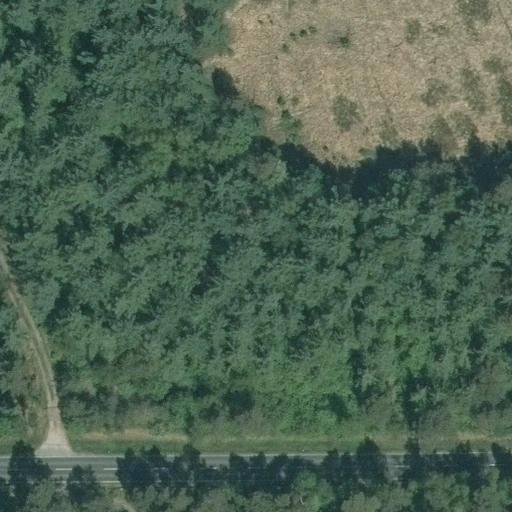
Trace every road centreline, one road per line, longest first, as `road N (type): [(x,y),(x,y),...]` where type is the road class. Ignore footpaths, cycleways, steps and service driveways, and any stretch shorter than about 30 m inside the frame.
road 1 (tertiary): [(0,472),(511,467)]
road 2 (track): [(0,249),(55,365),(59,472)]
